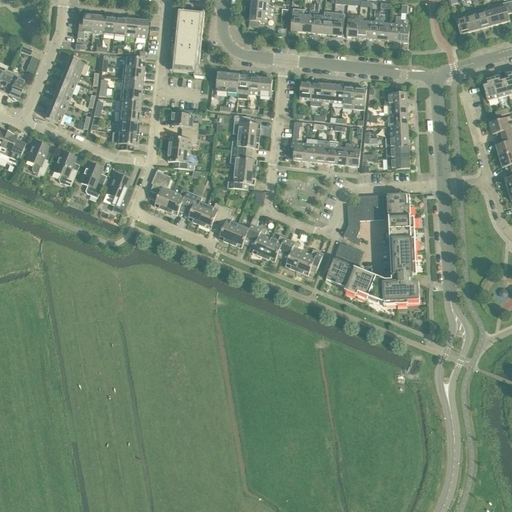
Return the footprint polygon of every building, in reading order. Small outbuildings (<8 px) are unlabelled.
[(268,10),(269,4),(252,2),(251,12),(273,14),(273,10),(268,10)] [(508,16),(511,14),(511,5),(511,3),(494,7),(500,26),(510,23),(508,16)] [(490,28),(500,26),(494,7),(484,10),(490,28)] [(304,11),(298,11),(294,10),(291,32),(302,34),(304,17),(304,11)] [(480,31),(490,28),(484,10),(475,13),(480,31)] [(205,80),(199,67),(204,15),(179,12),(173,73),(194,75),(194,79),(205,80)] [(273,19),(273,14),(251,12),(250,23),(267,24),(267,18),(273,19)] [(312,35),(314,12),(310,12),(309,17),(304,17),(302,34),(312,35)] [(322,36),(324,19),(318,18),(318,13),(314,12),(312,35),(322,36)] [(332,37),(334,14),(324,13),(324,19),(322,36),(332,37)] [(470,34),(480,31),(475,13),(465,15),(470,34)] [(342,38),(344,21),(345,15),(334,14),(332,37),(342,38)] [(460,37),(470,34),(465,15),(455,18),(460,37)] [(359,17),(355,16),(349,16),(348,21),(346,38),(357,39),(359,17)] [(92,35),(94,18),(83,17),(82,21),(79,21),(77,40),(83,40),(83,34),(92,35)] [(367,40),(369,23),(363,23),(363,17),(359,17),(357,39),(367,40)] [(103,36),(105,19),(94,18),(92,35),(103,36)] [(114,37),(115,20),(105,19),(103,36),(114,37)] [(377,41),(379,19),(375,19),(374,24),(369,23),(367,40),(377,41)] [(388,42),(389,25),(383,25),(384,19),(379,19),(377,41),(388,42)] [(124,38),(126,21),(115,20),(114,37),(124,38)] [(135,39),(137,22),(126,21),(124,38),(135,39)] [(389,25),(388,42),(397,43),(400,21),(395,21),(395,26),(389,25)] [(404,22),(400,21),(397,43),(408,44),(409,27),(403,27),(404,22)] [(137,22),(135,39),(146,41),(148,23),(137,22)] [(30,58),(32,52),(22,47),(19,53),(30,58)] [(124,70),(144,72),(145,61),(125,59),(124,70)] [(79,76),(83,65),(69,60),(68,62),(66,61),(63,67),(66,68),(65,70),(79,76)] [(75,86),(79,76),(65,70),(64,72),(61,71),(59,77),(62,78),(61,80),(75,86)] [(143,83),(144,72),(124,70),(123,81),(143,83)] [(5,71),(4,73),(0,71),(0,92),(3,94),(11,73),(5,71)] [(16,78),(17,76),(11,73),(3,94),(13,98),(12,100),(17,104),(26,82),(16,78)] [(227,94),(229,76),(218,75),(216,93),(227,94)] [(508,97),(511,96),(511,75),(507,76),(508,79),(503,80),(508,97)] [(238,95),(240,77),(229,76),(227,94),(238,95)] [(249,96),(250,78),(240,77),(238,95),(238,100),(248,101),(249,96)] [(259,97),(261,79),(250,78),(249,96),(259,97)] [(261,79),(259,97),(270,98),(272,81),(261,79)] [(503,80),(499,81),(499,79),(492,81),(498,100),(508,97),(503,80)] [(71,96),(75,86),(61,80),(60,82),(57,81),(55,86),(58,87),(57,90),(71,96)] [(142,94),(143,83),(123,81),(122,91),(142,94)] [(487,103),(498,100),(492,81),(486,82),(487,84),(482,86),(487,103)] [(311,102),(312,85),(301,84),(299,101),(311,102)] [(322,103),(323,86),(312,85),(311,102),(310,107),(321,108),(321,103),(322,103)] [(332,105),(334,87),(323,86),(322,103),(332,105)] [(343,106),(345,88),(334,87),(332,105),(343,106)] [(353,110),(355,89),(345,88),(343,106),(343,109),(353,110)] [(106,98),(107,90),(100,89),(98,97),(106,98)] [(355,89),(353,110),(365,111),(367,90),(355,89)] [(67,106),(71,96),(57,90),(56,92),(53,91),(51,97),(54,98),(53,100),(67,106)] [(141,104),(142,94),(122,91),(120,102),(141,104)] [(384,106),(407,105),(406,94),(384,95),(384,106)] [(63,116),(67,106),(53,100),(52,102),(49,101),(47,106),(50,107),(49,110),(63,116)] [(140,115),(141,104),(120,102),(119,113),(140,115)] [(390,117),(407,116),(407,105),(384,106),(389,106),(390,117)] [(58,126),(63,116),(49,110),(48,112),(45,111),(43,116),(45,117),(44,120),(58,126)] [(139,126),(140,115),(119,113),(118,124),(139,126)] [(182,134),(197,136),(198,125),(193,124),(193,117),(173,115),(171,127),(182,129),(182,134)] [(390,128),(408,127),(407,116),(390,117),(390,128)] [(234,128),(233,135),(239,136),(260,138),(261,126),(249,125),(250,119),(235,117),(234,128)] [(511,125),(508,127),(506,120),(489,125),(493,137),(497,135),(498,141),(511,136),(511,125)] [(305,163),(306,145),(297,144),(298,140),(299,140),(299,128),(302,128),(302,124),(297,123),(294,124),(291,144),(290,156),(294,157),(293,162),(305,163)] [(137,136),(139,126),(118,124),(117,134),(137,136)] [(391,139),(408,138),(408,127),(390,128),(391,139)] [(0,161),(12,166),(17,167),(18,165),(26,145),(16,141),(17,138),(7,134),(0,150),(0,161)] [(137,136),(117,134),(112,134),(111,145),(119,146),(118,152),(132,153),(133,147),(136,147),(137,136)] [(196,146),(197,136),(182,134),(181,140),(170,139),(169,151),(190,153),(190,146),(196,146)] [(258,150),(260,138),(239,136),(238,143),(232,142),(231,153),(246,155),(252,155),(252,150),(258,150)] [(511,136),(498,141),(500,146),(495,147),(499,159),(511,155),(511,136)] [(408,138),(391,139),(386,139),(386,150),(391,149),(409,149),(408,138)] [(306,145),(305,163),(316,164),(317,146),(317,142),(307,141),(307,145),(306,145)] [(317,146),(316,164),(326,165),(328,148),(328,143),(317,142),(317,146)] [(46,153),(48,148),(34,143),(26,162),(33,165),(31,170),(32,173),(43,178),(52,155),(46,153)] [(328,148),(326,165),(337,166),(339,149),(338,149),(338,148),(339,144),(328,143),(328,148)] [(348,167),(350,145),(346,145),(345,149),(339,149),(337,166),(348,167)] [(361,151),(353,150),(354,146),(350,145),(348,167),(359,169),(361,151)] [(387,161),(409,160),(409,149),(391,149),(386,150),(387,161)] [(189,165),(190,153),(169,151),(168,164),(174,164),(173,170),(194,172),(194,165),(189,165)] [(252,155),(246,155),(231,153),(230,159),(230,164),(236,165),(235,172),(256,174),(257,161),(251,161),(252,155)] [(72,164),(74,159),(60,154),(53,173),(60,176),(58,181),(58,184),(70,189),(79,167),(72,164)] [(511,155),(499,159),(502,170),(506,169),(508,174),(511,173),(511,155)] [(387,172),(410,171),(409,160),(387,161),(387,172)] [(99,175),(101,170),(87,165),(79,184),(86,187),(84,192),(85,195),(96,200),(105,177),(99,175)] [(255,186),(256,174),(235,172),(234,183),(228,183),(227,190),(248,192),(248,185),(255,186)] [(166,213),(173,194),(167,191),(172,179),(157,173),(152,185),(153,186),(151,192),(159,196),(154,208),(166,213)] [(122,216),(124,211),(133,189),(126,186),(128,181),(114,176),(106,195),(114,198),(112,203),(113,206),(111,212),(122,216)] [(173,194),(166,213),(177,218),(179,212),(184,215),(192,195),(182,191),(180,196),(173,194)] [(192,195),(184,215),(189,217),(187,221),(199,226),(207,207),(200,204),(202,199),(192,195)] [(414,218),(410,218),(409,196),(388,197),(389,220),(392,220),(395,285),(385,286),(355,273),(356,270),(334,261),(326,281),(347,290),(345,293),(378,306),(379,303),(382,304),(384,304),(384,307),(408,306),(408,302),(419,302),(418,276),(416,276),(414,218)] [(220,222),(225,208),(215,204),(213,210),(207,207),(199,226),(209,231),(214,220),(219,222),(220,222)] [(230,245),(237,226),(231,223),(233,218),(229,216),(231,211),(225,208),(220,222),(219,222),(217,228),(223,230),(218,241),(230,245)] [(360,228),(359,222),(359,219),(348,219),(349,225),(360,228)] [(249,246),(257,227),(259,222),(253,220),(248,231),(237,226),(230,245),(241,250),(243,244),(249,246)] [(360,230),(360,228),(349,225),(345,233),(357,237),(360,230)] [(263,259),(270,240),(264,237),(266,231),(257,227),(249,246),(254,249),(251,254),(263,259)] [(355,243),(357,237),(345,233),(343,238),(355,243)] [(282,261),(290,241),(280,237),(277,242),(270,240),(263,259),(274,263),(276,259),(282,261)] [(296,272),(304,253),(298,251),(300,245),(290,241),(282,261),(287,263),(285,268),(296,272)] [(335,257),(358,266),(363,253),(341,244),(335,257)] [(315,274),(318,269),(324,255),(313,250),(310,256),(304,253),(296,272),(308,277),(310,272),(315,274)]
